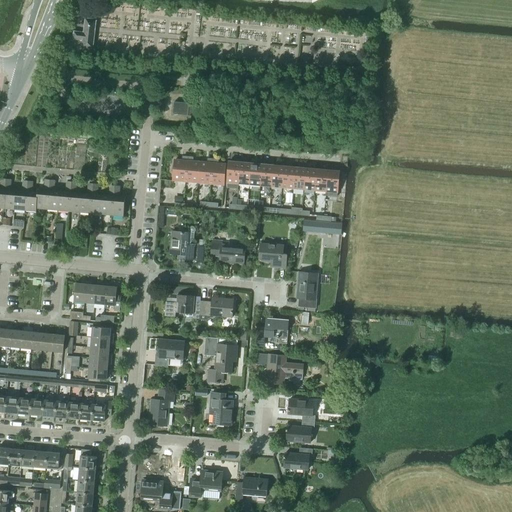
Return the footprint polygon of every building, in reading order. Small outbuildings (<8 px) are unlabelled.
[(94,48),(97,20),(85,19),(84,33),(74,31),(73,34),(73,40),(83,41),(83,47),(82,49),(93,50),(94,48)] [(193,116),(194,104),(174,103),(173,115),(193,116)] [(186,182),(188,157),(183,156),(182,161),(174,160),(174,167),(172,167),(171,172),(173,172),(172,181),(186,182)] [(198,184),(200,163),(193,162),(193,157),(188,157),(186,182),(198,184)] [(211,185),(213,159),(208,159),(207,163),(200,163),(198,184),(211,185)] [(223,186),(225,165),(218,164),(218,160),(213,159),(211,185),(223,186)] [(238,189),(238,183),(240,160),(234,159),(234,162),(229,161),(226,188),(238,189)] [(249,184),(251,163),(246,163),(246,160),(240,160),(238,183),(249,184)] [(260,185),(262,162),(256,161),(256,164),(251,163),(249,184),(260,185)] [(271,186),(273,165),(268,165),(268,162),(262,162),(260,185),(271,186)] [(282,187),(284,164),(278,163),(278,166),(273,165),(271,186),(282,187)] [(293,188),(295,167),(290,167),(290,164),(284,164),(282,187),(293,188)] [(304,189),(306,166),(300,165),(300,168),(295,167),(293,188),(304,189)] [(315,190),(317,169),(312,169),(312,166),(306,166),(304,189),(315,190)] [(326,191),(328,168),(322,167),(322,170),(317,169),(315,190),(325,191),(326,191)] [(340,183),(340,178),(338,178),(339,171),(334,171),(334,168),(328,168),(326,191),(325,191),(325,196),(337,197),(337,192),(338,183),(340,183)] [(15,210),(17,190),(10,190),(11,180),(7,179),(4,209),(15,210)] [(48,209),(50,180),(45,180),(44,190),(38,189),(38,192),(37,208),(48,209)] [(59,210),(60,191),(54,191),(55,181),(50,180),(48,209),(59,210)] [(26,211),(28,181),(23,181),(22,191),(17,190),(15,210),(26,211)] [(37,212),(37,208),(38,192),(32,192),(33,182),(28,181),(26,211),(37,212)] [(69,211),(72,182),(67,182),(66,192),(60,191),(59,210),(69,211)] [(80,212),(82,193),(76,193),(77,183),(72,182),(69,211),(80,212)] [(91,213),(94,184),(89,184),(88,194),(82,193),(80,212),(91,213)] [(102,214),(104,195),(98,195),(99,185),(94,184),(91,213),(102,214)] [(113,215),(115,186),(110,186),(109,196),(104,195),(102,214),(113,215)] [(124,216),(126,197),(119,197),(120,186),(115,186),(113,215),(124,216)] [(229,208),(229,209),(236,209),(236,205),(237,198),(232,197),(232,205),(229,205),(229,208)] [(291,207),(291,214),(294,214),(294,215),(302,215),(302,211),(302,208),(291,207)] [(341,235),(342,224),(303,220),(302,232),(341,235)] [(172,231),(171,253),(177,254),(184,254),(183,259),(192,260),(193,246),(194,233),(195,230),(195,228),(193,227),(192,227),(190,227),(188,228),(188,230),(188,232),(172,231)] [(244,264),(245,248),(222,245),(222,241),(213,240),(211,255),(221,256),(220,262),(244,264)] [(285,268),(287,246),(261,244),(259,260),(275,262),(275,267),(285,268)] [(206,248),(197,248),(197,263),(206,263),(206,248)] [(297,298),(299,298),(298,306),(315,307),(316,300),(315,300),(317,274),(299,272),(297,298)] [(85,302),(87,282),(82,281),(82,284),(76,283),(75,301),(85,302)] [(95,303),(97,285),(92,285),(92,282),(87,282),(85,302),(95,303)] [(106,304),(108,284),(103,283),(102,286),(97,285),(95,303),(105,304),(106,304)] [(121,310),(122,294),(117,294),(118,288),(113,287),(113,284),(108,284),(106,304),(105,304),(104,309),(108,310),(109,305),(116,305),(115,309),(121,310)] [(199,319),(201,301),(194,301),(195,296),(177,294),(177,298),(179,299),(179,304),(166,303),(165,316),(175,317),(176,312),(193,314),(193,318),(199,319)] [(233,317),(234,299),(212,297),(212,302),(201,301),(199,319),(210,320),(210,316),(233,317)] [(83,320),(83,316),(84,313),(71,311),(70,319),(83,320)] [(287,343),(289,319),(266,317),(265,327),(258,327),(257,337),(256,346),(264,347),(264,336),(277,337),(277,342),(287,343)] [(70,321),(68,336),(77,336),(78,322),(70,321)] [(113,339),(113,334),(111,334),(111,328),(93,327),(92,337),(113,339)] [(10,346),(12,330),(2,329),(0,345),(10,346)] [(21,348),(23,331),(12,330),(10,346),(21,348)] [(31,349),(33,332),(23,331),(21,348),(31,349)] [(43,333),(33,332),(31,349),(42,350),(43,333)] [(52,351),(54,334),(43,333),(42,350),(52,351)] [(63,352),(65,335),(54,334),(52,351),(63,352)] [(112,344),(113,339),(92,337),(91,347),(109,349),(110,344),(112,344)] [(236,362),(238,346),(218,344),(218,339),(206,338),(204,356),(217,357),(215,370),(208,370),(207,381),(212,382),(216,382),(216,384),(219,384),(219,382),(222,383),(223,371),(231,372),(232,361),(236,362)] [(183,359),(185,342),(160,340),(159,355),(156,355),(155,365),(168,367),(169,358),(183,359)] [(111,360),(112,355),(109,354),(109,349),(91,347),(91,358),(111,360)] [(257,353),(256,364),(268,365),(267,383),(284,384),(284,379),(302,380),(303,364),(286,363),(286,355),(257,353)] [(111,365),(111,360),(91,358),(90,368),(108,370),(108,364),(111,365)] [(109,380),(110,375),(107,375),(108,370),(90,368),(89,379),(109,380)] [(107,393),(108,386),(95,385),(95,389),(94,392),(107,393)] [(174,401),(175,390),(160,389),(159,399),(152,399),(150,424),(167,426),(170,401),(174,401)] [(208,415),(215,416),(214,424),(231,425),(233,401),(225,400),(226,393),(212,392),(210,392),(208,415)] [(19,398),(18,413),(30,415),(32,399),(32,395),(25,394),(25,398),(19,398)] [(18,413),(19,398),(7,397),(5,412),(18,413)] [(69,402),(69,398),(64,397),(63,402),(56,401),(55,417),(67,418),(69,402)] [(43,416),(44,400),(32,399),(30,415),(43,416)] [(92,420),(94,404),(94,400),(88,399),(88,404),(81,403),(80,419),(92,420)] [(303,415),(303,421),(314,422),(315,415),(313,415),(314,401),(290,399),(289,414),(303,415)] [(55,417),(56,401),(44,400),(43,416),(55,417)] [(112,416),(113,402),(104,401),(104,405),(94,404),(92,420),(105,421),(106,415),(112,416)] [(80,419),(81,403),(69,402),(67,418),(80,419)] [(314,428),(314,422),(303,421),(302,427),(288,426),(287,441),(310,443),(312,428),(314,428)] [(0,447),(0,463),(9,464),(10,449),(0,447)] [(312,456),(313,449),(300,448),(300,454),(286,453),(285,468),(308,470),(310,455),(312,456)] [(10,449),(9,464),(14,464),(21,465),(23,450),(10,449)] [(96,469),(97,457),(91,456),(91,450),(82,449),(80,468),(96,469)] [(23,450),(21,465),(34,466),(35,451),(23,450)] [(35,451),(34,466),(46,468),(48,452),(35,451)] [(48,452),(46,468),(47,468),(47,471),(50,471),(51,468),(59,469),(60,453),(48,452)] [(95,481),(96,469),(80,468),(79,480),(95,481)] [(191,479),(190,497),(201,498),(201,489),(204,490),(203,498),(219,499),(220,491),(221,491),(223,472),(202,470),(202,480),(191,479)] [(267,497),(268,479),(244,477),(244,482),(237,482),(236,501),(243,501),(243,495),(267,497)] [(8,480),(7,485),(19,486),(20,481),(20,478),(8,478),(8,480)] [(20,481),(19,486),(23,486),(32,487),(32,483),(32,480),(20,478),(20,481)] [(44,484),(44,488),(47,488),(60,489),(60,485),(60,481),(45,480),(44,484)] [(94,494),(95,481),(79,480),(78,492),(94,494)] [(143,480),(142,499),(161,500),(161,508),(179,510),(181,493),(163,491),(164,482),(143,480)] [(0,489),(0,502),(9,503),(9,499),(12,499),(15,497),(15,494),(13,492),(10,492),(10,490),(0,489)] [(285,491),(289,503),(294,501),(290,489),(285,491)] [(47,494),(47,491),(36,490),(36,493),(35,493),(35,500),(47,501),(48,494),(47,494)] [(92,506),(94,494),(78,492),(77,505),(92,506)] [(13,511),(14,511),(8,511),(9,503),(0,502),(0,511),(13,511)]
